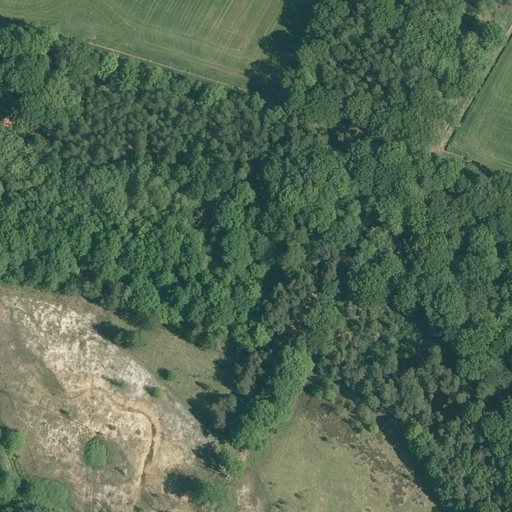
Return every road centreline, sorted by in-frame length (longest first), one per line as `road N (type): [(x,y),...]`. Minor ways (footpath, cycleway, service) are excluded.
road 1 (unclassified): [(511,182),(102,57),(0,36)]
road 2 (track): [(511,20),(455,113),(453,0)]
